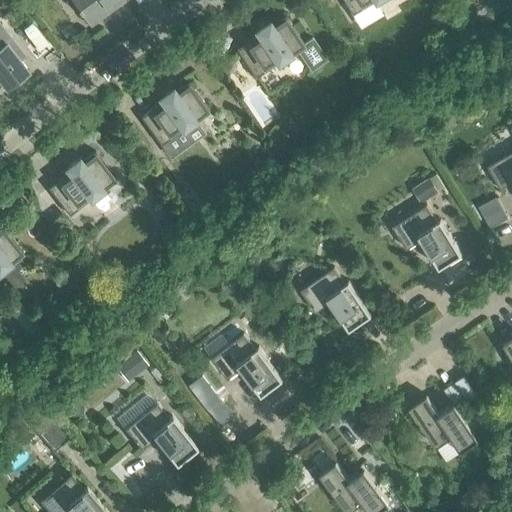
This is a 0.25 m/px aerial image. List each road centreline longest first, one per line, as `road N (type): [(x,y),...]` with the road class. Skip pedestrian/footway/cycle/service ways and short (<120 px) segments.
road 1 (residential): [(209,511),(511,290)]
road 2 (residential): [(0,153),(205,0)]
